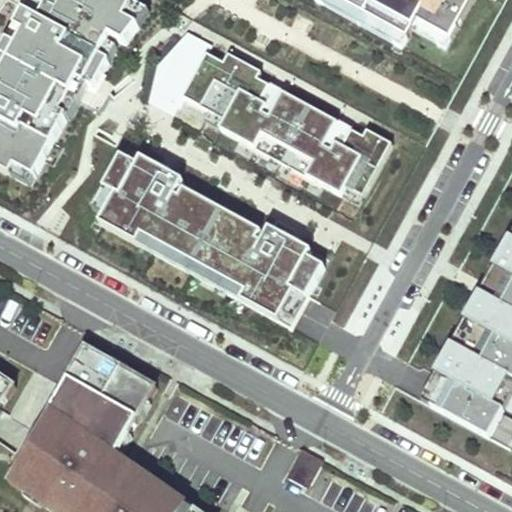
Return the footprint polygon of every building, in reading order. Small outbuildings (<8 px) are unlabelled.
[(80,84),(95,92),(110,64),(101,59),(108,45),(112,40),(125,47),(139,29),(125,23),(135,6),(123,0),(45,0),(40,9),(46,12),(40,24),(25,16),(16,32),(25,37),(19,49),(80,84)] [(316,0),(316,2),(403,50),(408,40),(335,0),(316,0)] [(451,41),(473,0),(335,0),(408,40),(413,32),(418,23),(451,41)] [(125,23),(139,29),(150,15),(135,6),(125,23)] [(413,32),(446,50),(451,41),(418,23),(413,32)] [(179,110),(184,101),(208,57),(213,50),(189,36),(159,69),(152,106),(175,118),(179,110)] [(342,199),(348,190),(365,200),(393,147),(368,134),(365,140),(259,82),(262,76),(229,58),(225,67),(208,57),(184,101),(226,124),(221,133),(342,199)] [(0,78),(2,80),(10,64),(1,60),(0,62),(0,78)] [(15,169),(35,180),(44,163),(55,145),(67,121),(68,120),(62,117),(72,98),(10,64),(2,80),(0,83),(0,172),(11,178),(15,169)] [(81,104),(72,98),(62,117),(68,120),(67,121),(71,122),(81,104)] [(226,124),(184,101),(179,110),(221,133),(226,124)] [(55,145),(44,163),(53,168),(63,150),(55,145)] [(292,332),(326,271),(309,261),(313,255),(312,254),(296,246),(293,251),(283,246),(287,240),(270,232),(262,248),(258,246),(263,236),(185,193),(179,202),(176,200),(184,185),(168,176),(165,181),(155,176),(158,170),(142,162),(138,168),(121,159),(104,191),(116,198),(105,219),(100,227),(138,248),(143,239),(232,288),(228,297),(292,332)] [(11,178),(30,189),(35,180),(15,169),(11,178)] [(342,199),(360,208),(365,200),(348,190),(342,199)] [(105,219),(116,198),(104,191),(92,212),(105,219)] [(143,239),(138,248),(228,297),(232,288),(143,239)] [(432,409),(490,441),(504,417),(505,413),(496,408),(511,380),(511,240),(494,270),(505,275),(491,301),(481,296),(466,323),(476,328),(463,352),(453,347),(437,376),(447,382),(432,409)] [(309,261),(326,271),(331,262),(313,252),(312,254),(313,255),(309,261)] [(505,275),(494,270),(481,296),(491,301),(505,275)] [(476,328),(466,323),(453,347),(463,352),(476,328)] [(183,504),(182,505),(161,490),(161,489),(157,486),(157,487),(149,482),(146,486),(138,480),(141,475),(131,468),(125,476),(111,467),(116,458),(117,458),(119,454),(118,453),(123,445),(119,442),(124,434),(129,437),(132,433),(130,432),(135,424),(136,425),(138,421),(137,420),(141,412),(137,410),(142,401),(148,404),(156,389),(131,375),(130,376),(109,364),(110,363),(106,361),(105,362),(97,357),(98,356),(85,349),(76,364),(82,367),(77,376),(73,373),(68,381),(67,380),(65,385),(66,386),(54,407),(53,406),(50,410),(55,413),(50,421),(51,422),(46,430),(41,427),(38,432),(39,432),(24,459),(23,458),(21,463),(22,464),(15,475),(14,474),(9,484),(25,495),(28,489),(37,495),(34,499),(42,504),(41,506),(45,509),(49,504),(63,511),(90,511),(92,511),(93,511),(192,511),(186,508),(187,507),(183,504)] [(77,376),(82,367),(76,364),(67,380),(68,381),(73,373),(77,376)] [(447,382),(437,376),(422,403),(432,409),(447,382)] [(0,404),(4,399),(5,399),(13,387),(0,378),(0,404)] [(511,380),(496,408),(505,413),(511,401),(511,380)] [(138,421),(148,404),(142,401),(137,410),(141,412),(137,420),(138,421)] [(46,430),(51,422),(50,421),(55,413),(50,410),(41,427),(46,430)] [(119,454),(129,437),(124,434),(119,442),(123,445),(118,453),(119,454)] [(303,452),(288,479),(309,490),(324,464),(303,452)] [(131,468),(117,458),(116,458),(111,467),(125,476),(131,468)] [(157,486),(141,475),(138,480),(146,486),(149,482),(157,487),(157,486)] [(37,495),(28,489),(25,495),(41,506),(42,504),(34,499),(37,495)]
